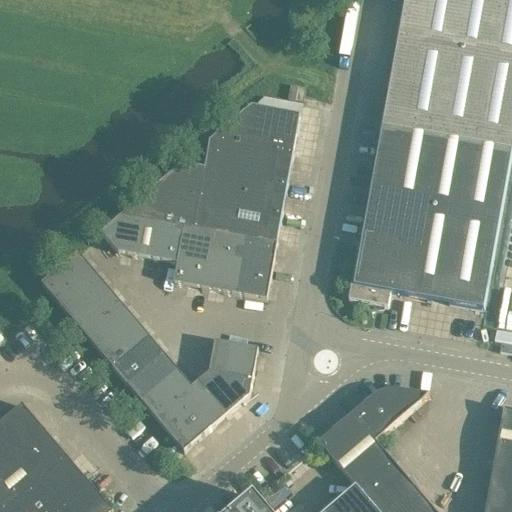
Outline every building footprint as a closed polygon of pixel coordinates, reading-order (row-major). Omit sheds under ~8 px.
[(381,105),(378,125),(380,126),(511,148),(511,0),(402,0),(384,106),(381,105)] [(288,86),(286,99),(300,102),(302,94),(303,89),(288,86)] [(251,107),(207,143),(292,158),(300,115),(251,107)] [(357,246),(347,301),(386,308),(389,294),(482,311),(511,152),(511,148),(380,126),(359,247),(357,246)] [(184,163),(179,167),(287,186),(292,158),(207,143),(203,166),(184,163)] [(179,167),(150,192),(282,215),(287,186),(179,167)] [(150,192),(118,219),(140,223),(163,227),(185,231),(217,236),(276,247),(276,246),(282,215),(150,192)] [(118,219),(103,233),(106,236),(119,253),(134,256),(140,223),(118,219)] [(140,223),(134,256),(157,260),(163,227),(140,223)] [(163,227),(157,260),(179,264),(185,231),(163,227)] [(179,264),(175,285),(207,290),(215,247),(217,236),(185,231),(179,264)] [(217,236),(215,247),(245,252),(274,258),(276,247),(217,236)] [(215,247),(207,290),(237,296),(245,252),(215,247)] [(245,252),(237,296),(266,301),(274,258),(245,252)] [(80,253),(43,284),(58,302),(94,271),(82,256),(80,253)] [(94,271),(58,302),(72,318),(109,288),(94,271)] [(109,288),(72,318),(86,335),(123,304),(109,288)] [(123,304),(86,335),(100,352),(137,321),(123,304)] [(137,321),(100,352),(114,369),(151,338),(137,321)] [(236,324),(234,335),(251,338),(253,328),(236,324)] [(151,338),(114,369),(128,386),(165,355),(151,338)] [(210,373),(253,381),(259,350),(216,342),(210,373)] [(165,355),(128,386),(143,403),(179,372),(165,355)] [(179,372),(143,403),(157,420),(180,400),(194,389),(193,388),(179,372)] [(210,373),(201,381),(230,415),(251,397),(253,381),(210,373)] [(194,389),(180,400),(207,433),(230,415),(201,381),(193,388),(194,389)] [(370,398),(350,415),(374,443),(429,396),(398,391),(392,391),(386,391),(381,393),(375,395),(370,398)] [(180,400),(157,420),(185,453),(207,433),(180,400)] [(23,405),(0,423),(0,430),(20,454),(46,432),(23,405)] [(511,411),(503,410),(497,445),(511,448),(511,411)] [(317,443),(317,444),(347,480),(380,451),(374,443),(350,415),(317,443)] [(0,430),(0,470),(20,454),(0,430)] [(20,454),(0,470),(0,481),(17,502),(33,488),(68,459),(46,432),(20,454)] [(511,448),(497,445),(490,481),(511,484),(511,448)] [(380,451),(347,480),(354,487),(371,507),(404,478),(380,451)] [(68,459),(33,488),(52,511),(59,511),(90,486),(68,459)] [(404,478),(371,507),(375,511),(404,511),(421,498),(404,478)] [(0,511),(4,511),(17,502),(0,481),(0,511)] [(511,511),(511,484),(490,481),(485,511),(511,511)] [(111,511),(90,486),(59,511),(111,511)] [(354,487),(325,511),(375,511),(371,507),(354,487)] [(17,502),(4,511),(52,511),(33,488),(17,502)] [(265,511),(252,497),(245,503),(245,504),(235,511),(265,511)] [(433,511),(421,498),(404,511),(433,511)]
